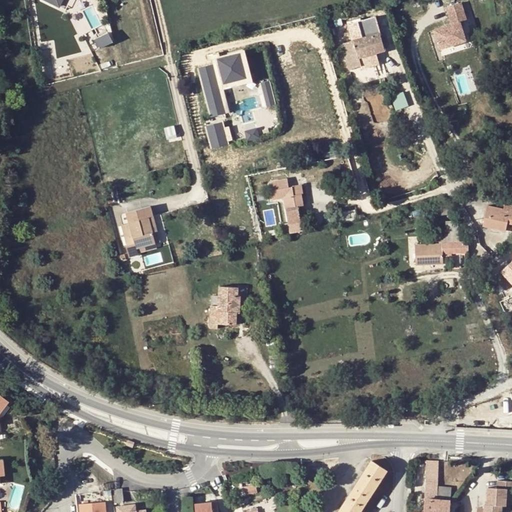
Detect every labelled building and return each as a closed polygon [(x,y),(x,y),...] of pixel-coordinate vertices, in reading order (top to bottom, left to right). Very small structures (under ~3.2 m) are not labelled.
[(453,24),(435,29),(441,48),(467,41),(462,22),(468,20),(463,2),(448,7),(453,24)] [(109,30),(96,38),(101,47),(114,39),(109,30)] [(376,49),(376,52),(384,50),(379,33),(371,35),(376,49)] [(376,49),(371,35),(341,44),(347,70),(361,66),(359,58),(376,52),(376,49)] [(244,52),(240,54),(246,79),(217,86),(224,114),(228,113),(222,89),(251,82),(244,52)] [(198,68),(210,117),(224,114),(217,86),(246,79),(240,54),(217,59),(210,61),(211,65),(198,68)] [(260,84),(266,108),(274,106),(268,82),(260,84)] [(396,109),(409,106),(405,92),(393,95),(396,109)] [(220,123),(205,126),(210,149),(226,145),(220,123)] [(275,161),(269,162),(271,176),(278,175),(275,161)] [(283,198),(285,208),(297,207),(303,206),(300,186),(288,188),(287,180),(280,181),(282,192),(283,198)] [(282,192),(280,181),(271,182),(272,190),(271,191),(272,200),(283,198),(282,192)] [(511,192),(510,183),(501,186),(502,190),(498,191),(500,199),(511,195),(511,192)] [(480,191),(462,195),(464,206),(483,202),(480,191)] [(511,205),(505,204),(503,209),(487,206),(483,226),(505,231),(507,223),(511,224),(511,205)] [(150,207),(127,213),(129,222),(148,218),(153,216),(150,207)] [(297,207),(285,208),(288,224),(289,232),(301,230),(297,207)] [(354,210),(341,212),(343,223),(356,220),(354,210)] [(148,218),(154,240),(158,239),(153,216),(148,218)] [(140,244),(154,240),(148,218),(129,222),(135,245),(127,247),(123,248),(128,266),(139,263),(136,249),(141,248),(140,244)] [(135,245),(129,222),(122,224),(127,247),(135,245)] [(445,244),(442,244),(443,254),(468,252),(467,241),(460,242),(459,238),(445,238),(445,244)] [(443,254),(442,244),(416,245),(417,265),(443,264),(443,254)] [(238,287),(219,286),(218,296),(211,296),(209,327),(217,328),(218,323),(236,324),(237,313),(240,313),(241,295),(238,295),(238,287)] [(505,312),(511,308),(511,304),(509,298),(500,302),(505,312)] [(435,511),(437,500),(437,486),(439,461),(426,460),(424,510),(423,511),(435,511)] [(372,461),(360,480),(367,485),(362,494),(354,489),(339,511),(360,511),(387,470),(372,461)] [(360,480),(354,489),(362,494),(367,485),(360,480)] [(511,481),(500,481),(499,489),(490,488),(488,505),(485,505),(485,509),(477,508),(477,511),(502,511),(503,506),(507,506),(508,490),(511,489),(511,481)] [(242,487),(243,496),(257,493),(256,485),(242,487)] [(451,487),(437,486),(437,500),(451,500),(451,487)] [(113,489),(114,504),(124,503),(122,488),(113,489)] [(80,511),(93,511),(92,493),(76,494),(77,511),(80,511)] [(435,511),(449,511),(451,500),(437,500),(435,511)] [(213,511),(213,502),(196,504),(196,511),(213,511)]
